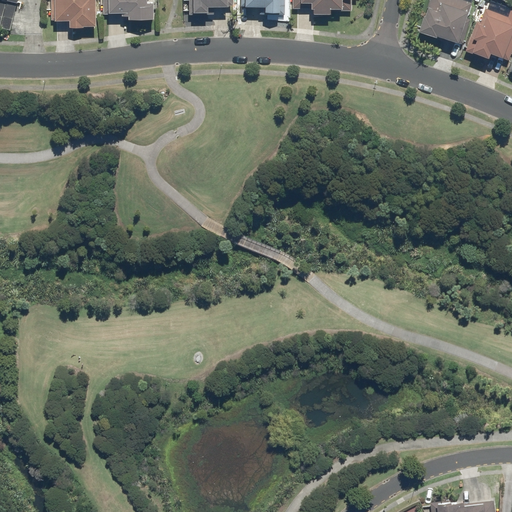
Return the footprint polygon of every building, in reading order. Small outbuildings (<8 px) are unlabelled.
[(50,0),(51,20),(54,20),(54,22),(67,21),(68,28),(94,27),(93,0),(50,0)] [(103,0),(104,15),(114,15),(114,14),(120,14),(120,17),(126,17),(126,20),(151,20),(151,4),(145,4),(145,0),(103,0)] [(187,0),(188,15),(199,15),(199,13),(206,13),(206,8),(225,7),(225,0),(187,0)] [(239,0),(240,6),(243,7),(243,8),(263,8),(263,13),(278,13),(278,0),(239,0)] [(291,0),(292,9),(309,9),(309,10),(311,10),(311,15),(328,15),(328,10),(340,10),(340,0),(291,0)] [(422,16),(417,33),(434,38),(435,37),(456,44),(457,40),(462,42),(470,17),(467,16),(472,0),(428,0),(423,17),(422,16)] [(476,21),(465,52),(486,59),(488,54),(507,61),(511,47),(511,10),(510,10),(507,17),(484,9),(479,22),(476,21)] [(493,511),(492,500),(461,504),(461,502),(449,503),(449,500),(429,502),(429,511),(493,511)]
